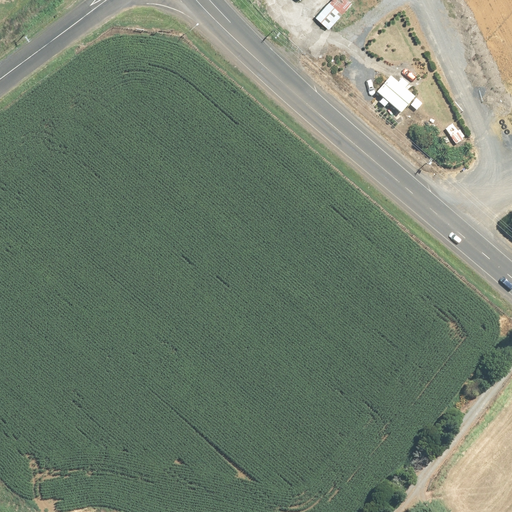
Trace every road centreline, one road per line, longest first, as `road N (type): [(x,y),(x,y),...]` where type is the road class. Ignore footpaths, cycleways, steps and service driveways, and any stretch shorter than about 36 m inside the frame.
road 1 (secondary): [(511,280),(277,79),(199,0)]
road 2 (unknown): [(511,362),(426,474)]
road 3 (unclassified): [(104,0),(0,78)]
